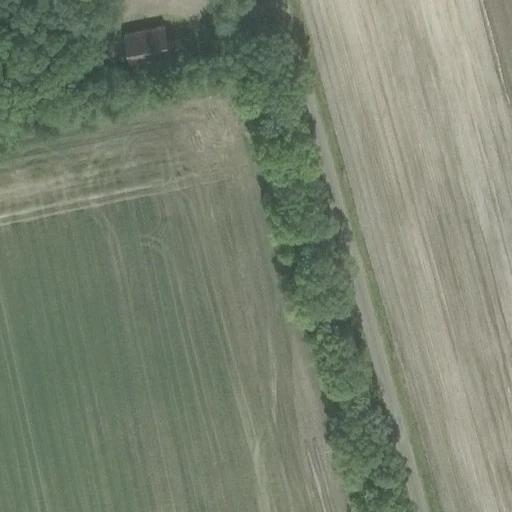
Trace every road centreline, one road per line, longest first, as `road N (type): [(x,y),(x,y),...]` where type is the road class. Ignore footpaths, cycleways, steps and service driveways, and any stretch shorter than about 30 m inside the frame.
road 1 (unclassified): [(281,0),(420,511)]
road 2 (track): [(376,511),(268,133),(286,115),(311,109)]
